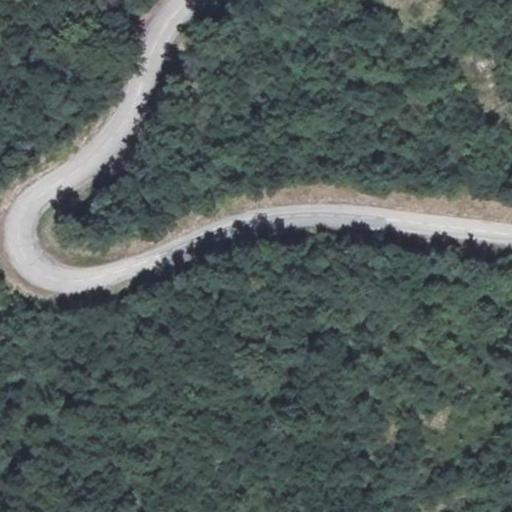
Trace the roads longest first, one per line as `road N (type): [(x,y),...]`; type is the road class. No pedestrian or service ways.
road 1 (tertiary): [(511,236),(366,218),(267,218),(64,291),(0,292)]
road 2 (tertiary): [(0,208),(84,144),(136,31),(169,0)]
